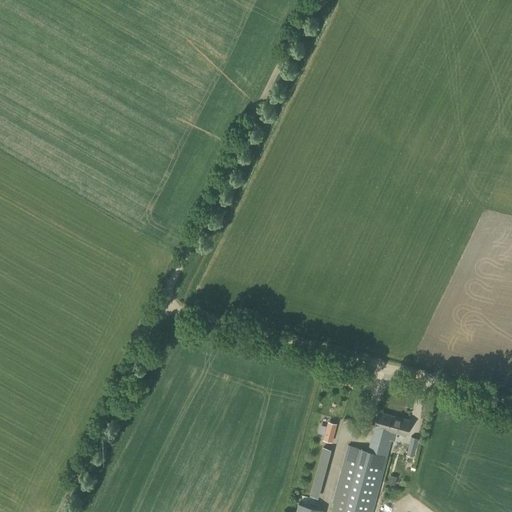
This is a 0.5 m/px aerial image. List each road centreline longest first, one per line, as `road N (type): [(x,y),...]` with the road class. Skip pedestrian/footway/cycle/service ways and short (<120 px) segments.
road 1 (unclassified): [(158,304),(307,0)]
road 2 (unclassified): [(158,304),(423,378)]
road 3 (unclassified): [(58,511),(158,304)]
